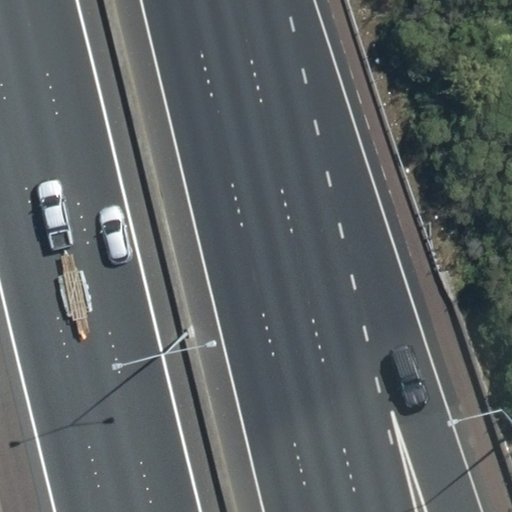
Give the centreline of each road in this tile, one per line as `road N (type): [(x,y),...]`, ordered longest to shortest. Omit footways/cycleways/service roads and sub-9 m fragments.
road 1 (motorway): [(252,0),(430,415),(461,511)]
road 2 (motorway): [(195,0),(319,511)]
road 3 (motorway): [(154,511),(32,0)]
